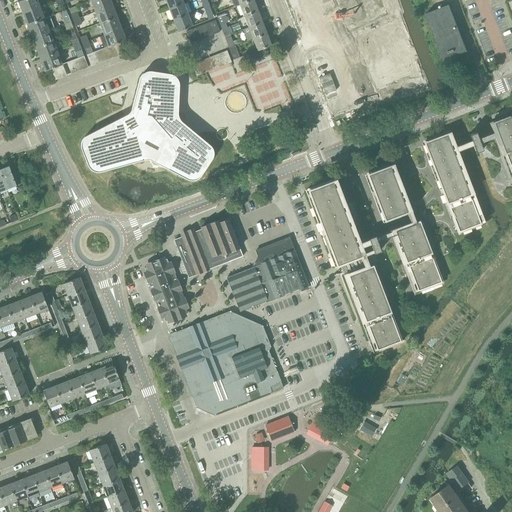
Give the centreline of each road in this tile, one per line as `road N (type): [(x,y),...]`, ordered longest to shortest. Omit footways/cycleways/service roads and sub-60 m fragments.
road 1 (residential): [(167,440),(329,378),(345,358),(274,174)]
road 2 (residential): [(31,102),(154,56),(132,0)]
road 3 (tertiary): [(332,151),(511,83)]
road 4 (residential): [(332,151),(273,0)]
road 5 (tertiary): [(159,219),(274,174)]
road 6 (residential): [(0,464),(113,420)]
